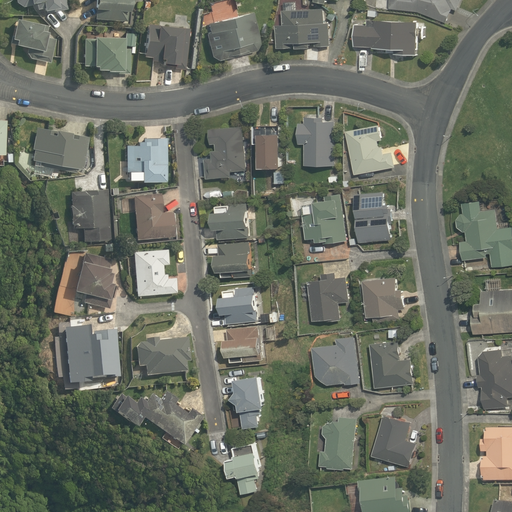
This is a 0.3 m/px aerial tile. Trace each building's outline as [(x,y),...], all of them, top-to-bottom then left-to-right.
[(44,13),(68,9),(66,0),(16,0),(16,1),(23,6),(36,4),(36,8),(43,7),(44,13)] [(96,0),(96,7),(97,7),(96,18),(128,21),(129,11),(131,11),(132,0),(96,0)] [(460,10),(463,0),(392,0),(391,8),(420,11),(449,23),(454,8),(460,10)] [(315,46),(333,45),(331,22),(327,23),(326,8),(285,10),(286,25),(279,25),(280,48),(299,47),(300,48),(315,47),(315,46)] [(261,43),(253,12),(209,23),(211,32),(207,33),(212,56),(220,60),(230,57),(231,55),(241,52),(244,53),(256,50),(261,43)] [(31,57),(50,62),(56,39),(47,37),(48,31),(47,30),(48,25),(17,17),(12,37),(17,38),(16,44),(28,46),(27,51),(31,57)] [(371,25),(358,24),(357,45),(375,46),(375,47),(389,48),(389,51),(396,52),(396,54),(420,55),(421,21),(371,18),(371,25)] [(168,67),(186,69),(191,28),(184,27),(184,26),(158,23),(158,24),(149,23),(145,56),(152,57),(152,60),(169,62),(168,67)] [(136,33),(126,32),(124,45),(135,46),(136,33)] [(109,73),(130,73),(131,48),(124,48),(124,36),(95,36),(95,39),(85,39),(84,66),(96,66),(96,69),(107,69),(107,70),(109,70),(109,73)] [(308,122),(301,122),(301,143),(306,143),(307,165),(338,165),(337,120),(327,120),(327,116),(308,116),(308,122)] [(386,139),(382,123),(349,130),(357,174),(397,166),(395,151),(387,153),(386,145),(382,146),(381,140),(386,139)] [(286,131),(282,131),(282,124),(258,124),(259,142),(260,142),(259,168),(271,168),(271,166),(286,166),(286,131)] [(215,158),(207,158),(209,178),(235,176),(234,171),(250,169),(246,125),(211,128),(213,144),(218,143),(219,149),(214,149),(215,158)] [(33,149),(34,149),(32,159),(35,160),(32,172),(51,176),(53,168),(76,172),(77,168),(82,169),(88,136),(72,133),(72,132),(56,129),(56,130),(37,126),(33,149)] [(141,179),(141,181),(165,181),(165,179),(167,179),(167,138),(144,138),(144,140),(138,140),(138,145),(126,145),(127,171),(129,171),(129,179),(141,179)] [(83,226),(84,240),(111,238),(108,188),(84,189),(84,190),(71,191),(72,204),(71,205),(71,221),(73,221),(73,226),(83,226)] [(387,190),(358,192),(362,241),(395,239),(394,222),(395,221),(394,207),(393,207),(393,202),(388,203),(387,190)] [(161,192),(133,194),(137,239),(176,236),(174,211),(162,212),(161,192)] [(320,203),(307,205),(308,213),(305,213),(309,239),(319,237),(319,241),(327,240),(327,243),(350,240),(344,192),(328,195),(328,198),(319,199),(320,203)] [(469,240),(463,241),(465,259),(493,256),(495,267),(511,264),(511,226),(501,228),(498,208),(484,210),(483,200),(465,202),(466,212),(464,212),(460,219),(460,226),(466,231),(468,230),(469,240)] [(220,228),(221,238),(253,236),(252,224),(255,224),(254,208),(251,208),(251,201),(219,203),(220,210),(218,210),(219,228),(220,228)] [(223,253),(220,253),(222,270),(225,270),(225,276),(237,276),(237,277),(256,275),(255,268),(257,268),(256,249),(254,250),(253,241),(222,244),(223,253)] [(168,248),(134,251),(137,294),(177,291),(176,276),(168,277),(168,273),(164,273),(163,264),(169,263),(168,248)] [(74,288),(86,291),(83,301),(109,308),(112,296),(113,296),(116,284),(113,283),(114,281),(109,280),(112,271),(109,270),(112,258),(85,251),(83,259),(82,258),(74,288)] [(325,279),(311,280),(315,320),(330,318),(330,320),(344,319),(342,302),(352,301),(349,276),(338,277),(338,272),(325,273),(325,279)] [(401,288),(400,275),(366,279),(370,317),(375,316),(376,322),(403,320),(401,309),(408,308),(406,288),(401,288)] [(226,295),(227,312),(229,311),(230,323),(262,320),(261,309),(263,309),(261,291),(258,291),(258,285),(241,287),(241,292),(240,293),(226,295)] [(479,309),(475,309),(476,333),(511,331),(511,289),(485,290),(485,301),(479,301),(479,309)] [(262,335),(262,325),(230,328),(231,336),(229,337),(231,355),(234,355),(234,360),(247,359),(247,361),(265,359),(264,351),(266,351),(265,335),(262,335)] [(86,337),(75,338),(79,383),(92,382),(92,378),(120,376),(116,330),(94,332),(94,335),(86,335),(86,337)] [(363,382),(358,335),(340,337),(341,343),(316,346),(319,375),(330,384),(348,382),(348,384),(363,382)] [(187,361),(191,361),(188,337),(159,341),(158,338),(147,339),(147,341),(141,342),(136,347),(139,366),(146,365),(147,375),(188,371),(187,361)] [(401,340),(373,343),(378,387),(417,384),(414,357),(403,359),(401,340)] [(485,386),(487,408),(511,406),(510,396),(511,395),(511,354),(506,355),(505,348),(487,350),(482,356),(483,373),(480,374),(482,386),(485,386)] [(241,389),(236,397),(238,398),(239,408),(243,408),(246,427),(262,426),(260,413),(265,412),(264,407),(269,405),(265,373),(240,377),(241,389)] [(144,418),(185,445),(204,417),(192,409),(188,414),(175,405),(178,400),(167,391),(161,399),(153,393),(146,401),(141,398),(136,403),(127,396),(126,397),(121,393),(111,408),(116,412),(116,411),(138,427),(144,418)] [(375,454),(412,466),(420,442),(409,439),(415,421),(388,413),(375,454)] [(329,468),(346,470),(346,467),(355,468),(360,417),(343,415),(343,420),(337,419),(334,422),(331,421),(327,425),(326,433),(329,437),(328,450),(324,449),(322,464),(330,465),(329,468)] [(511,427),(490,428),(490,439),(484,439),(484,452),(490,452),(490,456),(486,456),(486,481),(511,480),(511,427)] [(245,493),(260,489),(259,484),(261,483),(260,479),(264,478),(263,472),(266,471),(261,450),(259,450),(257,441),(237,446),(239,455),(231,457),(235,475),(241,474),(245,493)] [(367,511),(413,511),(412,495),(408,496),(408,488),(401,489),(400,477),(362,481),(364,496),(366,496),(367,511)] [(496,511),(511,511),(511,502),(498,500),(496,511)]
